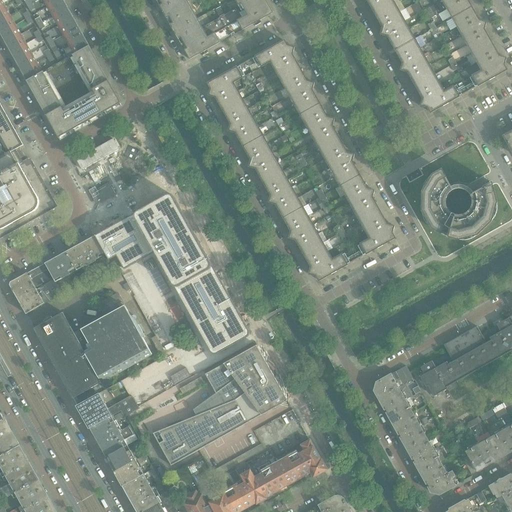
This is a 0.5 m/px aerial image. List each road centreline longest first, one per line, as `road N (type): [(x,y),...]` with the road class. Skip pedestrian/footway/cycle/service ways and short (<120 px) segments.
road 1 (residential): [(135,106),(342,476)]
road 2 (residential): [(291,19),(416,247),(312,305)]
road 3 (residential): [(312,305),(185,78)]
road 4 (secondary): [(115,511),(0,302)]
road 5 (residential): [(478,120),(429,148),(345,0)]
road 6 (residential): [(357,383),(511,296)]
road 7 (residential): [(51,153),(79,216),(0,262)]
road 8 (secondary): [(0,374),(76,511)]
road 9 (residential): [(428,511),(357,383)]
road 10 (residential): [(185,78),(291,19)]
road 11 (residential): [(76,0),(135,106)]
